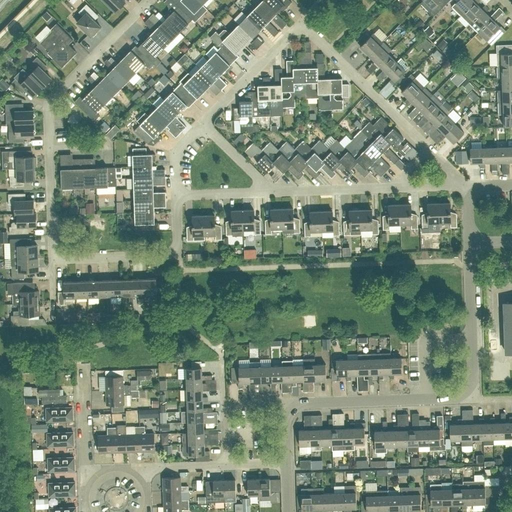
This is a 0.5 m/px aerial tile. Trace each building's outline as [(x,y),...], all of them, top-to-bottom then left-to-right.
[(103,0),(116,11),(125,2),(123,0),(103,0)] [(192,20),(195,22),(200,17),(207,10),(203,5),(197,0),(172,0),(176,4),(178,6),(192,19),(192,20)] [(269,22),(272,19),(282,29),(287,24),(277,14),(262,0),(255,8),(269,22)] [(289,0),(262,0),(277,14),(281,9),(283,11),(292,2),(289,0)] [(441,1),(441,0),(423,0),(420,3),(433,16),(445,5),(441,1)] [(458,0),(451,7),(460,16),(474,1),(473,0),(472,0),(458,0)] [(480,0),(472,0),(473,0),(474,1),(460,16),(469,24),(483,10),(481,8),(477,4),(480,0)] [(77,22),(91,36),(101,27),(93,19),(97,15),(86,4),(79,12),(83,16),(77,22)] [(491,18),(490,17),(486,12),(489,9),(485,5),(481,8),(483,10),(469,24),(478,32),(491,18)] [(188,24),(192,20),(192,19),(178,6),(174,10),(166,19),(180,32),(188,24)] [(279,32),(268,22),(269,22),(255,8),(247,16),(261,30),(264,26),(274,37),(279,32)] [(503,12),(499,8),(490,17),(491,18),(478,32),(491,46),(506,31),(501,26),(500,27),(494,21),(503,12)] [(149,18),(172,41),(180,32),(166,19),(163,22),(153,13),(149,18)] [(253,38),(261,30),(247,16),(239,24),(253,38)] [(149,18),(144,22),(153,31),(150,35),(164,49),(172,41),(149,18)] [(71,55),(75,51),(65,42),(70,37),(56,24),(51,29),(52,31),(40,42),(49,51),(47,53),(61,66),(64,63),(65,64),(69,60),(68,59),(71,56),(71,55)] [(245,46),(253,38),(239,24),(231,32),(245,46)] [(430,36),(435,32),(429,26),(424,30),(430,36)] [(245,46),(231,32),(229,34),(226,30),(223,30),(218,35),(218,37),(220,39),(216,43),(220,47),(232,58),(245,46)] [(383,42),(374,33),(369,37),(365,33),(357,42),(361,46),(360,47),(369,55),(379,45),(380,45),(383,42)] [(161,61),(156,57),(164,49),(150,35),(142,43),(138,48),(136,45),(135,46),(154,64),(156,66),(161,61)] [(259,36),(255,40),(260,45),(264,42),(259,36)] [(251,44),(256,49),(260,45),(255,40),(251,44)] [(369,55),(375,61),(366,70),(371,74),(379,65),(378,64),(388,53),(391,50),(383,42),(380,45),(379,45),(369,55)] [(497,66),(502,66),(511,65),(511,44),(496,45),(497,66)] [(137,72),(145,64),(150,69),(154,64),(135,46),(131,50),(123,58),(137,72)] [(220,47),(208,60),(222,74),(234,61),(232,58),(220,47)] [(299,68),(294,68),(293,68),(294,99),(295,99),(306,99),(305,52),(298,52),(299,68)] [(312,67),(311,52),(305,52),(306,99),(318,98),(317,67),(312,67)] [(378,64),(379,65),(384,70),(376,77),(380,81),(388,74),(386,72),(396,62),(388,53),(378,64)] [(189,58),(185,54),(177,62),(181,66),(189,58)] [(42,87),(51,78),(42,70),(46,65),(37,57),(33,61),(38,66),(29,75),(42,87)] [(118,63),(111,57),(108,60),(112,64),(115,66),(129,80),(137,72),(123,58),(118,63)] [(386,72),(388,74),(392,78),(389,82),(393,86),(396,82),(395,81),(405,71),(405,70),(407,67),(404,63),(405,62),(401,58),(396,62),(386,72)] [(107,59),(104,62),(109,67),(112,64),(108,60),(107,59)] [(222,74),(208,60),(200,68),(222,90),(227,84),(219,76),(222,74)] [(286,61),(287,76),(282,76),(283,107),(295,107),(295,99),(294,99),(293,68),(294,68),(293,60),(286,61)] [(324,63),(317,63),(317,67),(318,98),(319,110),(331,109),(330,78),(329,78),(324,79),(324,63)] [(511,65),(502,66),(497,66),(497,78),(502,78),(511,77),(511,65)] [(115,66),(107,75),(121,88),(129,80),(115,66)] [(217,95),(222,90),(200,68),(192,76),(206,90),(208,87),(217,95)] [(271,116),(283,115),(283,107),(282,76),(282,69),(275,69),(275,85),(270,85),(271,116)] [(33,96),(42,87),(29,75),(24,70),(11,83),(20,91),(24,87),(33,96)] [(90,75),(96,81),(100,77),(94,72),(90,75)] [(460,72),(456,75),(463,82),(467,78),(460,72)] [(180,81),(181,82),(177,87),(193,102),(197,98),(206,90),(192,76),(188,73),(180,81)] [(93,84),(96,81),(90,75),(87,79),(93,84)] [(99,83),(113,96),(121,88),(107,75),(99,83)] [(342,78),(336,78),(336,75),(329,75),(329,78),(330,78),(331,109),(343,109),(343,100),(337,100),(334,98),(334,95),(336,93),(342,93),(342,97),(349,97),(349,84),(342,84),(342,78)] [(253,116),(259,116),(271,116),(270,85),(270,77),(263,77),(263,85),(258,85),(258,92),(251,92),(251,95),(252,105),(253,116)] [(511,89),(511,77),(502,78),(502,90),(511,89)] [(404,101),(408,105),(412,102),(411,100),(421,90),(425,87),(415,78),(411,82),(407,78),(398,87),(402,91),(402,92),(408,98),(404,101)] [(105,105),(113,96),(99,83),(91,91),(105,105)] [(478,95),(493,94),(492,86),(478,87),(478,95)] [(177,87),(173,91),(164,99),(178,113),(183,109),(184,110),(188,106),(189,107),(193,102),(177,87)] [(416,106),(413,110),(407,116),(411,120),(421,110),(419,109),(433,95),(425,87),(421,90),(411,100),(412,102),(416,106)] [(511,89),(502,90),(497,90),(498,102),(503,102),(511,101),(511,89)] [(100,116),(96,113),(105,105),(91,91),(82,99),(80,96),(74,102),(94,121),(100,116)] [(233,108),(234,120),(241,120),(241,116),(246,116),(249,118),(249,120),(246,123),(240,123),(241,132),(253,132),(253,116),(252,105),(251,95),(251,92),(247,92),(248,95),(241,95),(242,101),(239,101),(240,107),(233,108)] [(422,126),(426,122),(429,119),(428,117),(441,103),(433,95),(419,109),(421,110),(425,115),(416,123),(421,127),(422,126)] [(493,99),(479,98),(479,109),(493,109),(493,99)] [(181,132),(186,127),(176,116),(178,113),(164,99),(156,108),(170,121),(171,121),(181,132)] [(511,101),(503,102),(498,102),(498,114),(503,114),(511,113),(511,101)] [(429,136),(433,132),(438,127),(436,126),(446,115),(450,112),(441,103),(428,117),(429,119),(434,123),(425,132),(429,136)] [(34,123),(33,110),(21,111),(20,104),(6,104),(6,116),(6,124),(9,124),(34,123)] [(162,129),(164,131),(167,127),(169,128),(168,130),(176,137),(181,132),(171,121),(170,121),(156,108),(148,116),(162,129)] [(74,110),(66,114),(70,122),(79,118),(74,110)] [(137,121),(140,124),(134,130),(148,144),(154,145),(161,137),(158,134),(162,129),(148,116),(145,113),(137,121)] [(511,113),(503,114),(504,127),(511,126),(511,113)] [(438,127),(442,132),(434,140),(438,144),(446,136),(445,134),(455,124),(446,115),(436,126),(438,127)] [(384,127),(388,123),(381,116),(373,125),(391,143),(391,144),(404,156),(412,147),(407,142),(404,146),(400,142),(403,138),(393,128),(389,132),(385,132),(384,131),(384,127)] [(104,121),(99,126),(105,132),(110,127),(104,121)] [(399,158),(388,147),(391,144),(391,143),(373,125),(369,121),(361,130),(383,152),(394,163),(399,158)] [(9,136),(9,142),(22,142),(22,136),(34,136),(34,123),(9,124),(9,136)] [(454,143),(464,133),(455,124),(445,134),(446,136),(454,143)] [(386,172),(390,167),(379,156),(383,152),(361,130),(352,139),(386,172)] [(364,177),(369,172),(366,169),(344,147),(336,139),(328,148),(327,148),(349,170),(350,169),(353,166),(364,177)] [(370,165),(381,176),(386,172),(352,139),(344,147),(366,169),(370,165)] [(331,178),(336,173),(333,170),(311,148),(303,140),(295,149),(294,149),(317,171),(320,167),(331,178)] [(348,177),(353,172),(350,169),(349,170),(327,148),(328,148),(320,140),(311,148),(333,170),(337,166),(348,177)] [(299,179),(303,174),(300,171),(278,150),(278,149),(270,141),(262,150),(261,150),(284,172),(287,168),(299,179)] [(315,179),(320,174),(317,171),(294,149),(295,149),(287,141),(278,149),(278,150),(300,171),(304,168),(315,179)] [(276,182),(285,173),(284,172),(261,150),(262,150),(254,142),(245,151),(251,157),(256,153),(259,153),(261,154),(261,158),(256,162),(267,173),(271,169),(275,173),(271,177),(276,182)] [(494,145),(492,145),(493,147),(482,148),(483,162),(485,162),(491,162),(492,170),(497,170),(497,162),(495,162),(494,145)] [(496,147),(496,145),(494,145),(495,162),(497,162),(502,162),(502,174),(509,174),(509,161),(507,162),(506,147),(496,147)] [(153,166),(153,162),(155,162),(155,154),(152,154),(146,154),(146,148),(133,148),(133,154),(133,166),(153,166)] [(485,162),(483,162),(482,148),(470,148),(470,163),(479,163),(480,168),(485,167),(485,162)] [(11,169),(17,168),(34,168),(34,166),(36,166),(36,158),(34,158),(34,156),(21,156),(21,150),(9,151),(9,162),(11,161),(11,169)] [(467,151),(456,152),(456,163),(468,163),(467,151)] [(165,169),(153,170),(153,166),(133,166),(134,178),(153,177),(165,177),(165,169)] [(96,167),(84,168),(85,187),(96,187),(96,167)] [(96,187),(108,187),(108,186),(116,186),(115,167),(107,167),(96,167),(96,187)] [(17,168),(17,176),(10,176),(10,186),(22,186),(22,180),(35,180),(34,168),(17,168)] [(61,169),(62,188),(73,188),(73,168),(61,169)] [(85,187),(84,168),(73,168),(73,188),(85,187)] [(165,177),(153,177),(134,178),(134,189),(153,188),(153,184),(166,184),(165,177)] [(134,201),(166,199),(166,192),(154,192),(153,188),(134,189),(134,201)] [(34,213),(34,200),(22,200),(22,193),(8,194),(9,205),(15,205),(15,214),(17,214),(17,213),(34,213)] [(135,212),(154,211),(154,207),(166,207),(166,199),(134,201),(135,212)] [(429,228),(428,223),(439,223),(439,203),(428,203),(428,215),(422,215),(422,228),(429,228)] [(450,227),(457,227),(456,214),(450,214),(450,203),(439,203),(439,223),(450,223),(450,227)] [(389,229),(389,225),(400,224),(399,204),(388,205),(389,216),(383,217),(383,230),(389,229)] [(411,216),(411,204),(399,204),(400,224),(411,224),(411,229),(418,228),(417,215),(411,216)] [(293,220),(293,208),(282,209),(283,229),(293,228),(294,233),(300,233),(300,220),(293,220)] [(282,209),(271,209),(271,221),(265,221),(265,234),(272,234),(272,229),(283,229),(282,209)] [(372,229),(372,234),(379,234),(378,221),(372,221),(372,209),(360,210),(361,230),(372,229)] [(243,210),(232,210),(232,222),(226,222),(226,235),(233,235),(232,230),(243,230),(243,210)] [(254,221),(254,210),(243,210),(243,230),(254,230),(254,234),(261,234),(260,221),(254,221)] [(344,235),(350,235),(350,230),(361,230),(360,210),(349,210),(350,222),(343,222),(344,235)] [(135,224),(136,230),(159,230),(159,223),(155,223),(154,211),(135,212),(135,224)] [(321,211),(310,212),(310,223),(304,223),(305,236),(311,236),(311,232),(322,231),(321,211)] [(333,235),(339,235),(339,222),(333,222),(332,211),(321,211),(322,231),(333,231),(333,235)] [(36,213),(34,213),(17,213),(17,214),(18,222),(13,222),(12,223),(11,224),(11,225),(11,227),(9,227),(10,234),(25,233),(25,226),(37,226),(36,213)] [(204,215),(192,216),(193,227),(187,228),(187,241),(193,240),(193,236),(204,235),(204,215)] [(215,227),(215,215),(204,215),(204,235),(215,235),(215,240),(222,239),(221,226),(215,227)] [(11,259),(38,258),(37,245),(23,245),(23,239),(10,239),(11,259)] [(38,258),(11,259),(12,279),(25,278),(24,271),(38,271),(38,258)] [(156,288),(156,278),(144,279),(144,296),(156,295),(156,301),(163,301),(162,288),(156,288)] [(121,279),(110,280),(110,297),(122,297),(121,279)] [(133,304),(133,296),(132,279),(121,279),(122,297),(129,296),(129,304),(133,304)] [(133,296),(144,296),(144,279),(132,279),(133,296)] [(87,281),(87,298),(99,298),(98,280),(87,281)] [(98,280),(99,298),(110,297),(110,280),(98,280)] [(64,305),(64,299),(76,298),(76,281),(63,281),(64,292),(58,292),(58,305),(64,305)] [(76,298),(87,298),(87,281),(76,281),(76,298)] [(12,283),(13,304),(19,304),(19,303),(39,303),(39,291),(28,291),(27,282),(7,283),(12,283)] [(19,303),(19,304),(20,311),(14,311),(14,315),(11,315),(12,326),(34,325),(34,320),(28,319),(28,316),(29,316),(29,315),(40,315),(39,303),(19,303)] [(99,313),(88,313),(88,316),(89,316),(89,321),(99,321),(99,313)] [(372,384),(372,374),(379,374),(380,374),(379,353),(369,354),(369,374),(368,374),(368,379),(368,384),(372,384)] [(383,374),(389,373),(391,373),(390,358),(390,353),(379,353),(380,374),(379,374),(379,379),(383,379),(383,374)] [(364,374),(368,374),(369,374),(369,354),(358,354),(358,359),(359,374),(357,374),(357,380),(358,391),(363,390),(362,377),(364,377),(364,374)] [(402,373),(401,357),(390,358),(391,373),(389,373),(390,378),(394,378),(394,373),(402,373)] [(307,380),(313,380),(315,380),(314,364),(314,358),(303,359),(304,365),(304,380),(303,380),(303,391),(307,391),(307,380)] [(340,375),(346,375),(348,375),(347,359),(330,360),(331,380),(340,380),(340,375)] [(346,380),(351,380),(351,375),(357,374),(359,374),(358,359),(347,359),(348,375),(346,375),(346,380)] [(286,392),(286,381),(292,381),(294,381),(293,365),(293,360),(282,360),(282,366),(283,381),(281,381),(282,392),(286,392)] [(326,380),(326,364),(314,364),(315,380),(313,380),(314,385),(318,385),(318,380),(326,380)] [(292,386),(296,386),(296,381),(303,380),(304,380),(304,365),(293,365),(294,381),(292,381),(292,386)] [(249,382),(249,386),(249,394),(254,394),(253,382),(260,382),(261,382),(261,366),(250,367),(250,382),(249,382)] [(265,385),(267,384),(266,382),(270,382),(272,382),(271,366),(261,366),(261,382),(260,382),(260,394),(266,394),(265,385)] [(283,381),(282,366),(271,366),(272,382),(270,382),(271,393),(276,393),(276,385),(277,383),(277,381),(281,381),(283,381)] [(202,367),(186,368),(186,379),(202,378),(202,380),(212,379),(212,375),(202,375),(202,367)] [(243,388),(242,383),(249,382),(250,382),(250,367),(231,367),(232,383),(238,383),(238,388),(243,388)] [(138,380),(147,379),(147,370),(137,371),(138,380)] [(123,376),(105,377),(106,391),(131,390),(131,385),(123,385),(123,376)] [(202,383),(202,380),(202,378),(186,379),(187,389),(202,389),(202,391),(214,390),(214,385),(208,385),(205,383),(202,383)] [(39,387),(40,403),(67,402),(66,394),(63,394),(63,386),(39,387)] [(203,401),(208,401),(208,397),(203,397),(202,391),(202,389),(187,389),(187,400),(203,400),(203,401)] [(138,390),(131,390),(106,391),(106,405),(112,405),(112,411),(124,410),(124,404),(124,395),(131,395),(131,397),(139,397),(139,390),(138,390)] [(203,408),(203,401),(203,400),(187,400),(180,401),(181,405),(187,405),(188,411),(203,411),(203,412),(208,412),(213,412),(213,407),(208,408),(203,408)] [(73,407),(46,408),(47,421),(73,420),(73,407)] [(136,418),(144,418),(144,408),(136,408),(136,418)] [(466,422),(466,424),(462,424),(461,424),(461,439),(461,446),(472,445),(472,439),(472,423),(473,423),(473,409),(468,410),(468,419),(466,422)] [(203,419),(203,412),(203,411),(188,411),(188,422),(204,421),(204,423),(214,423),(213,418),(203,419)] [(501,413),(501,417),(501,422),(495,423),(493,423),(494,438),(505,438),(504,422),(505,422),(505,412),(501,413)] [(332,444),(332,450),(343,450),(342,428),(344,428),(343,413),(338,413),(339,425),(338,425),(336,427),(337,428),(333,428),(332,428),(332,444)] [(407,430),(408,445),(419,445),(418,429),(419,429),(419,413),(412,413),(412,430),(409,430),(407,430)] [(402,430),(398,430),(396,430),(397,446),(408,445),(407,430),(409,430),(408,414),(403,414),(403,427),(401,427),(402,430)] [(304,415),(305,429),(299,430),(300,445),(300,453),(311,453),(311,450),(311,445),(310,429),(311,429),(311,415),(304,415)] [(311,450),(322,449),(321,444),(321,429),(322,429),(322,424),(322,415),(318,415),(318,424),(315,427),(315,429),(311,429),(310,429),(311,445),(311,450)] [(434,429),(430,429),(429,429),(429,445),(429,450),(446,449),(445,444),(443,444),(443,438),(440,438),(440,429),(443,429),(442,416),(437,416),(438,426),(434,426),(434,429)] [(322,429),(321,429),(321,444),(332,444),(332,428),(333,428),(333,423),(333,418),(328,418),(329,424),(329,429),(322,429)] [(484,423),(484,418),(479,418),(480,423),(473,423),(472,423),(472,439),(483,439),(482,423),(484,423)] [(495,423),(495,418),(490,418),(490,423),(484,423),(482,423),(483,439),(483,445),(494,444),(494,438),(493,423),(495,423)] [(462,424),(462,419),(458,419),(458,424),(450,424),(450,440),(461,439),(461,424),(462,424)] [(209,433),(209,429),(204,429),(204,423),(204,421),(188,422),(188,433),(204,432),(204,434),(209,433)] [(382,421),(383,431),(374,431),(375,452),(387,452),(386,446),(386,431),(387,430),(387,421),(382,421)] [(426,429),(419,429),(418,429),(419,445),(429,445),(429,429),(430,429),(430,421),(426,421),(426,429)] [(366,427),(365,422),(361,422),(361,427),(355,428),(353,428),(354,443),(365,443),(364,428),(366,427)] [(355,423),(350,423),(350,428),(344,428),(342,428),(343,450),(354,449),(354,443),(353,428),(355,428),(355,423)] [(398,430),(398,425),(393,425),(393,430),(387,430),(386,431),(386,446),(397,446),(396,430),(398,430)] [(127,452),(141,451),(140,426),(135,426),(135,434),(126,434),(127,452)] [(141,451),(155,451),(154,433),(145,433),(145,426),(140,426),(141,451)] [(107,435),(98,435),(99,453),(113,452),(112,427),(107,427),(107,435)] [(117,427),(112,427),(113,452),(127,452),(126,434),(117,434),(117,427)] [(73,432),(47,433),(47,446),(74,445),(73,432)] [(204,444),(209,444),(216,444),(216,439),(210,439),(207,437),(204,437),(204,434),(204,432),(188,433),(182,433),(183,444),(189,443),(204,443),(204,444)] [(205,451),(204,444),(204,443),(189,443),(183,444),(183,455),(204,454),(205,455),(210,455),(210,451),(205,451)] [(30,457),(30,468),(40,467),(39,456),(30,457)] [(74,457),(48,458),(48,471),(75,470),(74,457)] [(311,469),(322,469),(322,460),(311,460),(311,467),(311,469)] [(180,477),(163,477),(163,492),(181,491),(188,491),(188,486),(181,486),(180,477)] [(270,492),(270,478),(258,479),(259,494),(259,500),(271,500),(271,502),(276,502),(275,492),(270,492)] [(247,479),(248,495),(259,494),(258,479),(247,479)] [(224,480),(213,480),(206,481),(206,502),(225,502),(225,496),(224,480)] [(236,495),(235,480),(224,480),(225,496),(236,495)] [(485,485),(485,480),(474,481),(474,503),(485,503),(485,485)] [(474,481),(463,481),(463,483),(463,488),(464,504),(462,504),(462,511),(466,511),(466,504),(474,503),(474,481)] [(75,482),(49,483),(49,496),(76,495),(75,482)] [(448,511),(448,504),(451,504),(453,504),(452,484),(452,482),(441,482),(441,489),(442,505),(440,505),(440,511),(448,511)] [(451,504),(451,509),(451,511),(456,511),(456,510),(459,507),(459,504),(462,504),(464,504),(463,488),(463,483),(452,484),(453,504),(451,504)] [(345,508),(344,508),(344,511),(351,511),(351,508),(356,508),(356,485),(344,486),(345,492),(345,508)] [(498,497),(499,497),(499,485),(485,485),(485,503),(485,508),(498,508),(498,497)] [(415,511),(416,510),(421,509),(420,486),(409,487),(410,510),(408,510),(408,511),(415,511)] [(397,511),(402,511),(402,510),(408,510),(410,510),(409,487),(398,487),(398,490),(399,510),(398,510),(397,511)] [(311,509),(313,509),(312,494),(313,494),(312,488),(301,488),(301,494),(302,509),(299,509),(299,511),(306,511),(308,511),(308,509),(311,509)] [(324,509),(323,493),(323,488),(312,488),(313,494),(312,494),(313,509),(311,509),(311,511),(319,511),(319,509),(322,509),(324,509)] [(441,489),(430,489),(431,505),(429,505),(429,511),(428,511),(427,511),(434,511),(438,510),(437,505),(440,505),(442,505),(441,489)] [(366,501),(361,501),(361,511),(369,511),(370,511),(376,511),(378,511),(377,490),(366,491),(366,501)] [(376,511),(383,511),(384,511),(387,511),(388,511),(388,490),(377,490),(378,511),(376,511)] [(391,511),(391,510),(398,510),(399,510),(398,490),(388,490),(388,511),(387,511),(386,511),(391,511)] [(189,504),(189,500),(181,500),(181,491),(163,492),(164,505),(189,504)] [(333,509),(333,511),(337,511),(337,508),(344,508),(345,508),(345,492),(334,493),(335,508),(333,509)] [(326,511),(327,509),(333,509),(335,508),(334,493),(323,493),(324,509),(322,509),(322,511),(326,511)]
